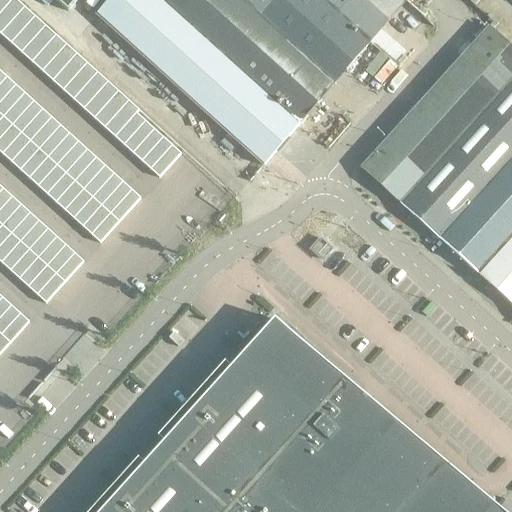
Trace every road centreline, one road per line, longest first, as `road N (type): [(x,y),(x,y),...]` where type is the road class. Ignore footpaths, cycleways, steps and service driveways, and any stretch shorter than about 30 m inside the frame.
road 1 (unclassified): [(328,191),(217,255),(0,495)]
road 2 (unclassified): [(328,191),(511,355)]
road 3 (unclassified): [(466,12),(333,170),(328,191)]
